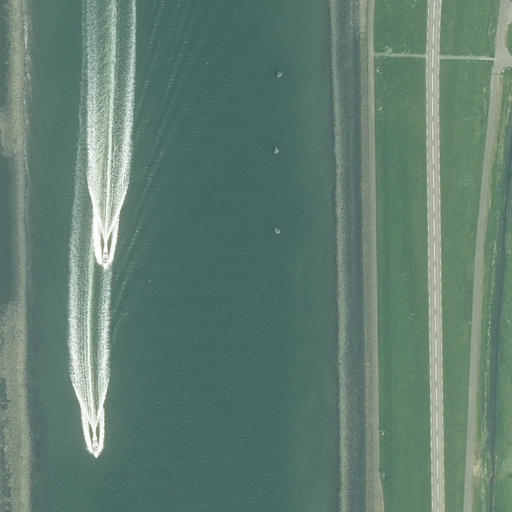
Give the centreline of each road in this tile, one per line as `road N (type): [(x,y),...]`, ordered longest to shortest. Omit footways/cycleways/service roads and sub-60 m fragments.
road 1 (tertiary): [(438,511),(435,0)]
road 2 (unclassified): [(470,511),(480,223),(498,58)]
